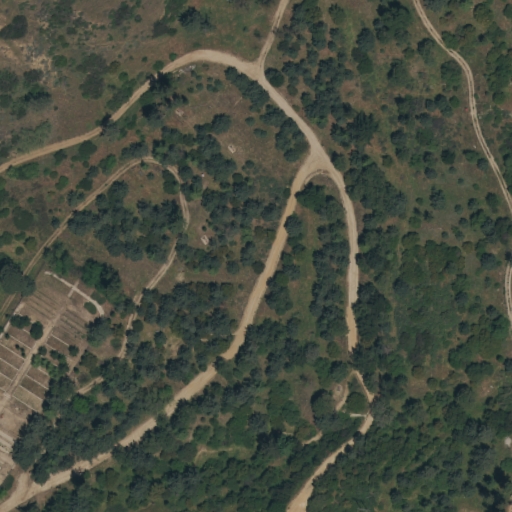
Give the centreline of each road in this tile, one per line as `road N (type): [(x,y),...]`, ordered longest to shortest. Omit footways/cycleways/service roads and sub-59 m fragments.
road 1 (track): [(299,511),(369,426),(372,402),(353,368),(355,244),(343,189),(319,166),(300,178),(243,346),(218,378),(136,445),(0,506)]
road 2 (track): [(511,504),(511,278),(467,75),(415,0),(274,24),(254,76)]
road 3 (track): [(319,166),(295,120),(254,76),(199,55),(167,69),(107,123),(0,173)]
